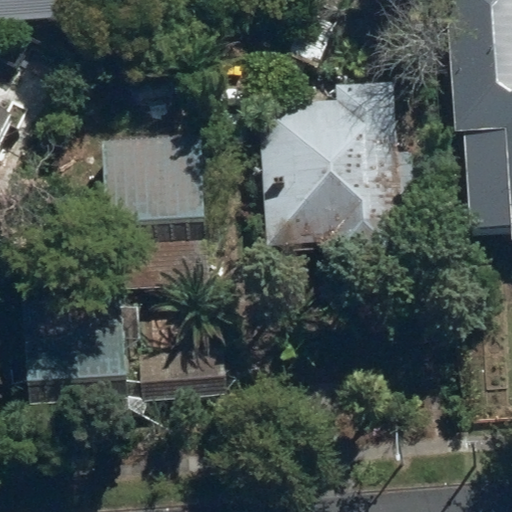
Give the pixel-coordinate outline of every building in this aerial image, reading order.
[(511,235),(511,0),(453,0),(470,239),(511,235)] [(341,107),(265,113),(275,262),(334,258),(335,275),(413,270),(400,88),(340,92),(341,107)] [(0,169),(21,127),(0,116),(0,169)] [(210,148),(111,152),(114,234),(213,231),(210,148)] [(129,305),(31,312),(37,399),(229,385),(227,356),(133,363),(129,305)]
